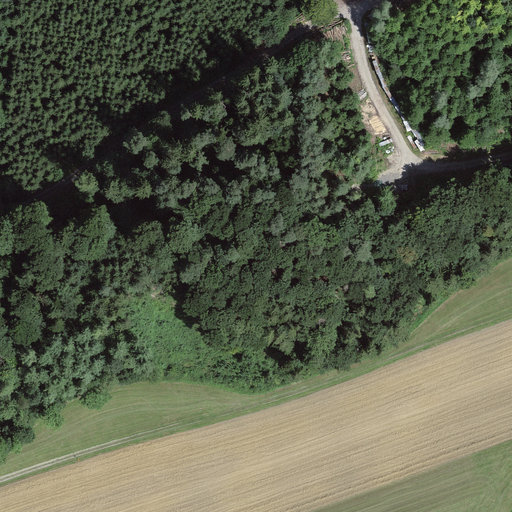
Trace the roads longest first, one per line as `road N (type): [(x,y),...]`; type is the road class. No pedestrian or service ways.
road 1 (track): [(511,314),(325,384),(0,483)]
road 2 (track): [(352,9),(278,45),(35,201),(0,211)]
road 3 (track): [(453,169),(412,159),(383,114),(352,9),(372,0)]
